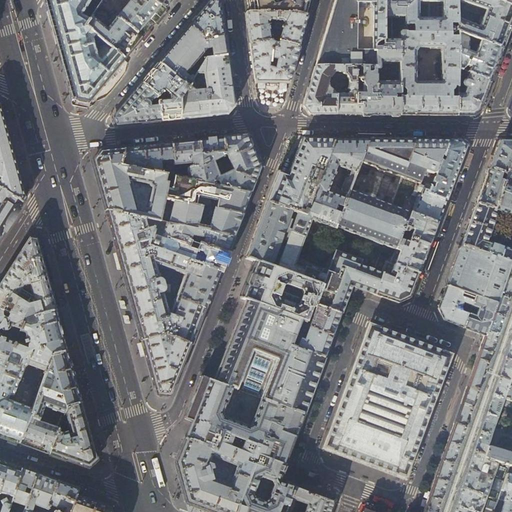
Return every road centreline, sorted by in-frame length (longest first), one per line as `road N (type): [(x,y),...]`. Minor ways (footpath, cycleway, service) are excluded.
road 1 (residential): [(271,154),(179,408),(130,441)]
road 2 (secondary): [(55,170),(130,441)]
road 3 (residential): [(414,323),(366,306),(355,317),(304,460),(311,472),(352,486)]
road 4 (residential): [(352,486),(393,500),(412,490),(463,350),(414,323)]
road 5 (residential): [(488,127),(414,323)]
road 6 (residential): [(286,125),(488,127)]
road 7 (residential): [(193,0),(85,131)]
road 8 (residential): [(85,131),(110,138),(250,123)]
road 9 (tertiary): [(149,506),(0,452)]
road 10 (residential): [(328,0),(286,125)]
road 11 (residential): [(250,123),(231,0)]
